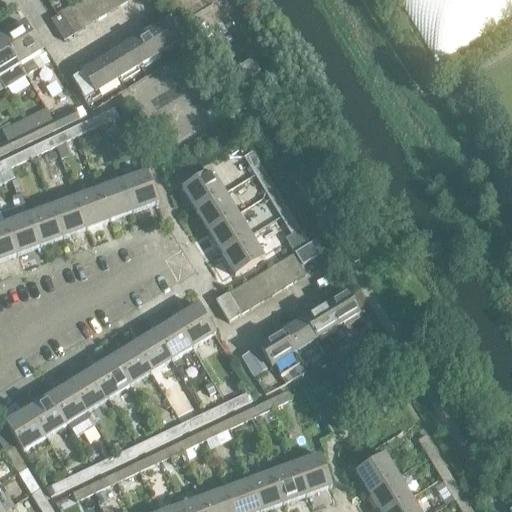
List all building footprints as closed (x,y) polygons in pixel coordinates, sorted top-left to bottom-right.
[(98,0),(86,0),(84,1),(98,23),(109,16),(98,0)] [(113,0),(98,0),(109,16),(119,10),(113,0)] [(113,0),(119,10),(130,3),(128,0),(113,0)] [(87,29),(98,23),(84,1),(74,8),(87,29)] [(76,36),(87,29),(74,8),(63,14),(76,36)] [(76,36),(63,14),(51,22),(64,44),(76,36)] [(220,41),(239,30),(230,16),(211,27),(220,41)] [(170,20),(145,36),(159,58),(184,43),(170,20)] [(31,61),(41,55),(23,26),(1,39),(25,78),(37,71),(31,61)] [(145,36),(121,51),(135,73),(159,58),(145,36)] [(0,83),(5,91),(25,78),(1,39),(0,39),(0,83)] [(115,85),(135,73),(121,51),(97,66),(112,91),(117,88),(115,85)] [(244,83),(260,73),(252,60),(237,70),(244,83)] [(92,104),(112,91),(97,66),(71,81),(85,103),(89,100),(92,104)] [(93,121),(97,130),(119,120),(114,110),(93,121)] [(52,123),(54,126),(56,131),(79,121),(75,112),(52,123)] [(93,121),(72,131),(76,140),(97,130),(93,121)] [(31,133),(36,141),(56,131),(54,126),(52,123),(31,133)] [(50,141),(55,150),(76,140),(72,131),(50,141)] [(13,152),(36,141),(31,133),(8,144),(13,152)] [(50,141),(29,151),(33,160),(55,150),(50,141)] [(0,147),(0,158),(13,152),(8,144),(0,147)] [(55,150),(46,154),(51,163),(60,159),(55,150)] [(8,161),(12,170),(33,160),(29,151),(8,161)] [(256,178),(264,173),(252,154),(244,159),(256,178)] [(8,161),(0,164),(0,175),(12,170),(8,161)] [(256,178),(268,198),(276,193),(264,173),(256,178)] [(211,174),(182,192),(195,214),(225,196),(211,174)] [(146,176),(122,184),(134,217),(158,209),(146,176)] [(134,217),(122,184),(99,193),(111,226),(134,217)] [(111,226),(99,193),(76,201),(88,234),(111,226)] [(279,217),(288,212),(276,193),(268,198),(279,217)] [(238,217),(225,196),(195,214),(208,235),(238,217)] [(88,234),(76,201),(52,209),(64,242),(88,234)] [(24,205),(0,213),(0,223),(27,214),(24,205)] [(64,242),(52,209),(29,218),(41,251),(64,242)] [(300,232),(288,212),(279,217),(292,237),(297,234),(300,232)] [(251,238),(238,217),(208,235),(221,256),(251,238)] [(41,251),(29,218),(6,226),(18,259),(41,251)] [(0,265),(18,259),(6,226),(0,228),(0,265)] [(292,237),(286,240),(295,255),(309,247),(300,232),(297,234),(292,237)] [(264,260),(251,238),(221,256),(234,279),(264,260)] [(315,243),(295,255),(302,268),(323,256),(315,243)] [(295,255),(282,263),(295,284),(306,278),(301,269),(302,268),(295,255)] [(271,270),(284,291),(295,284),(282,263),(271,270)] [(271,270),(260,277),(273,298),(284,291),(271,270)] [(262,305),(273,298),(260,277),(249,283),(262,305)] [(262,305),(249,283),(238,290),(251,311),(262,305)] [(227,297),(240,318),(251,311),(238,290),(227,297)] [(324,308),(337,330),(360,317),(346,295),(324,308)] [(240,318),(227,297),(216,304),(229,325),(240,318)] [(196,308),(175,321),(193,351),(214,338),(196,308)] [(303,321),(316,343),(337,330),(324,308),(303,321)] [(193,351),(175,321),(154,334),(172,364),(193,351)] [(281,335),(295,357),(316,343),(303,321),(281,335)] [(172,364),(154,334),(132,347),(151,377),(172,364)] [(272,370),(295,357),(281,335),(259,348),(272,370)] [(346,343),(339,347),(346,357),(352,353),(346,343)] [(151,377),(132,347),(111,360),(130,390),(151,377)] [(254,352),(242,359),(249,372),(261,364),(254,352)] [(130,390),(111,360),(90,373),(109,403),(130,390)] [(109,403),(90,373),(69,386),(87,416),(109,403)] [(212,385),(203,390),(209,400),(218,395),(212,385)] [(87,416),(69,386),(48,398),(66,428),(87,416)] [(287,393),(266,403),(270,412),(292,402),(287,393)] [(248,395),(226,406),(230,414),(252,404),(248,395)] [(66,428),(48,398),(27,411),(45,441),(66,428)] [(245,414),(249,423),(270,412),(266,403),(245,414)] [(197,406),(190,410),(195,419),(202,415),(197,406)] [(203,416),(207,425),(230,414),(226,406),(203,416)] [(45,441),(27,411),(5,425),(23,455),(45,441)] [(245,414),(224,424),(228,433),(249,423),(245,414)] [(203,416),(181,427),(185,436),(207,425),(203,416)] [(202,434),(207,443),(228,433),(224,424),(202,434)] [(158,437),(162,446),(185,436),(181,427),(158,437)] [(0,433),(0,446),(5,455),(14,450),(3,432),(0,433)] [(202,434),(181,444),(185,453),(207,443),(202,434)] [(158,437),(136,448),(140,457),(162,446),(158,437)] [(417,443),(428,461),(437,455),(426,437),(417,443)] [(160,454),(164,463),(185,453),(181,444),(160,454)] [(114,459),(118,468),(140,457),(136,448),(114,459)] [(24,467),(14,450),(5,455),(16,472),(24,467)] [(160,454),(139,464),(143,473),(164,463),(160,454)] [(448,473),(437,455),(428,461),(439,478),(448,473)] [(295,466),(306,497),(330,489),(319,457),(295,466)] [(356,475),(369,497),(399,479),(385,457),(356,475)] [(114,459),(91,469),(95,478),(118,468),(114,459)] [(117,474),(121,483),(143,473),(139,464),(117,474)] [(271,474),(283,506),(306,497),(295,466),(271,474)] [(69,480),(73,489),(95,478),(91,469),(69,480)] [(20,479),(31,497),(40,492),(29,474),(20,479)] [(117,474),(96,484),(100,493),(121,483),(117,474)] [(248,483),(259,511),(266,511),(283,506),(271,474),(248,483)] [(369,497),(378,511),(391,511),(412,500),(399,479),(369,497)] [(50,500),(73,489),(69,480),(45,491),(50,500)] [(463,498),(452,480),(443,485),(454,503),(463,498)] [(225,491),(232,511),(259,511),(248,483),(225,491)] [(100,493),(96,484),(72,496),(76,505),(100,493)] [(202,500),(206,511),(232,511),(225,491),(202,500)] [(31,497),(40,511),(45,511),(50,509),(40,492),(31,497)] [(471,511),(463,498),(454,503),(460,511),(471,511)] [(179,508),(180,511),(206,511),(202,500),(179,508)] [(391,511),(419,511),(412,500),(391,511)]
